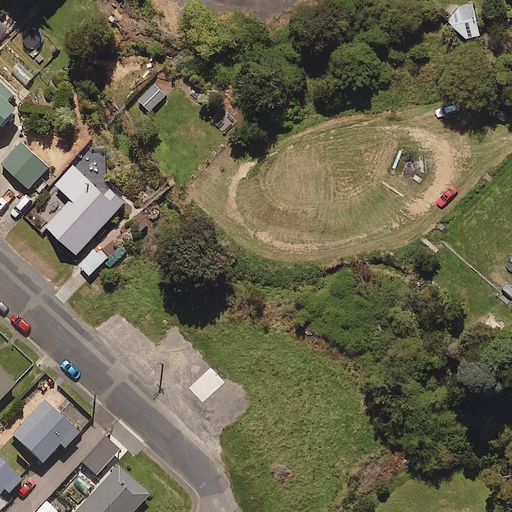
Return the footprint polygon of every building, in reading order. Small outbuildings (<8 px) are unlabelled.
[(479,35),(472,3),(437,11),(444,43),(479,35)] [(0,125),(15,110),(4,99),(10,91),(0,81),(0,125)] [(123,109),(135,120),(147,106),(135,95),(123,109)] [(47,168),(20,142),(0,162),(0,163),(27,190),(47,168)] [(101,191),(73,165),(54,185),(71,200),(45,228),(75,255),(125,201),(107,185),(101,191)] [(106,257),(96,247),(78,266),(89,276),(106,257)] [(0,399),(13,386),(0,373),(0,399)] [(77,434),(44,402),(10,436),(40,465),(58,446),(62,450),(77,434)] [(20,480),(0,462),(0,511),(10,501),(5,497),(20,480)] [(132,511),(147,497),(116,468),(74,511),(132,511)] [(46,501),(35,511),(56,511),(57,511),(46,501)]
